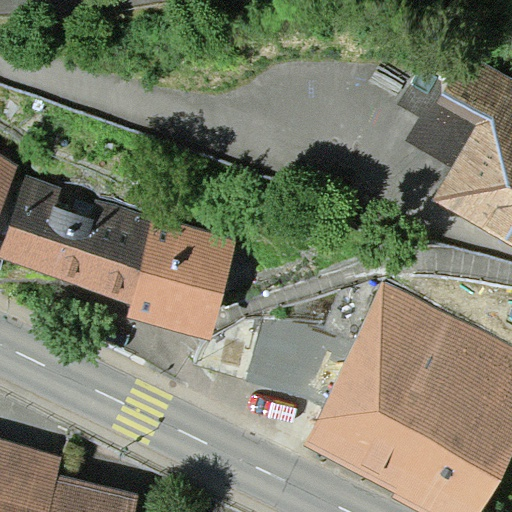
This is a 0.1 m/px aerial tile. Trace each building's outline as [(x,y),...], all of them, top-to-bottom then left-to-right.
[(442,184),(511,225),(511,92),(453,58),(438,85),(485,112),(442,184)] [(0,188),(9,168),(0,162),(0,188)] [(3,243),(128,289),(151,225),(90,205),(87,214),(17,190),(3,243)] [(192,318),(198,319),(217,245),(151,225),(128,289),(124,299),(192,318)] [(315,435),(457,511),(471,511),(511,430),(511,354),(369,282),(336,291),(323,321),(266,318),(240,319),(202,339),(194,349),(190,361),(312,394),(311,397),(330,407),(315,435)] [(55,475),(68,479),(78,450),(63,443),(53,475),(55,476),(55,475)] [(46,505),(43,511),(87,511),(93,487),(68,479),(55,475),(55,476),(53,475),(46,505)] [(0,511),(43,511),(46,505),(9,496),(10,494),(0,491),(0,511)]
